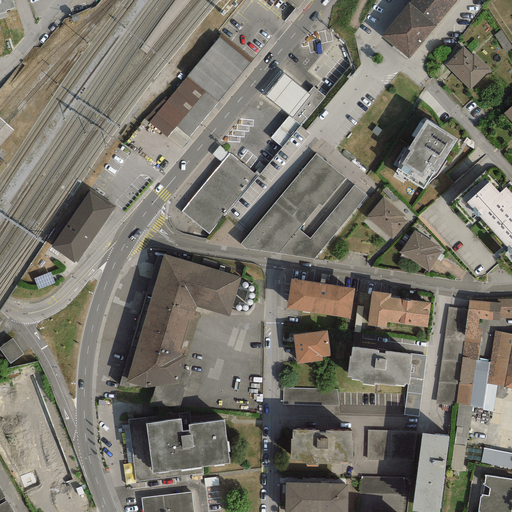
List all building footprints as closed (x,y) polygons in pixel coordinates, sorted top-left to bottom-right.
[(14,8),(11,0),(0,0),(0,19),(6,18),(4,13),(6,12),(5,11),(14,8)] [(284,0),(297,10),(305,0),(284,0)] [(457,0),(411,0),(381,38),(409,61),(457,0)] [(505,54),(511,49),(511,48),(501,30),(493,35),(505,54)] [(254,59),(222,34),(149,123),(180,149),(254,59)] [(469,90),(488,71),(465,48),(445,67),(469,90)] [(264,97),(288,116),(307,95),(282,75),(264,97)] [(288,116),(278,128),(280,130),(290,138),(324,98),(315,90),(313,88),(307,95),(288,116)] [(0,147),(15,131),(0,117),(0,167),(3,165),(0,162),(0,147)] [(457,145),(427,125),(407,154),(411,157),(404,169),(422,181),(427,173),(435,178),(457,145)] [(315,154),(240,244),(245,249),(314,259),(367,196),(354,186),(309,239),(298,230),(318,205),(321,206),(345,178),(315,154)] [(256,178),(229,156),(181,213),(208,236),(256,178)] [(489,182),(466,202),(511,253),(511,194),(505,187),(498,193),(489,182)] [(88,191),(49,249),(74,265),(76,263),(77,264),(114,208),(88,191)] [(408,221),(382,199),(365,219),(391,241),(408,221)] [(442,250),(415,233),(400,255),(425,272),(427,273),(442,250)] [(197,307),(229,316),(241,277),(164,255),(127,382),(146,388),(155,387),(178,383),(183,369),(186,359),(183,358),(185,352),(182,351),(189,319),(192,319),(197,307)] [(50,270),(33,277),(38,288),(54,282),(50,270)] [(354,289),(291,279),(286,309),(350,319),(354,289)] [(390,294),(371,291),(367,326),(386,328),(387,322),(427,328),(430,303),(410,300),(390,298),(390,294)] [(511,298),(497,300),(497,303),(501,304),(499,319),(511,318),(511,298)] [(469,300),(468,309),(455,404),(469,406),(476,360),(477,360),(481,330),(477,329),(479,318),(499,321),(499,319),(501,304),(497,303),(469,300)] [(468,309),(447,307),(436,403),(455,406),(455,404),(468,309)] [(327,330),(293,335),(296,364),(322,361),(322,357),(330,356),(327,330)] [(511,333),(495,331),(489,362),(485,384),(496,386),(511,388),(511,333)] [(0,346),(0,348),(9,363),(22,355),(12,339),(0,346)] [(378,351),(352,347),(352,348),(350,356),(349,356),(347,376),(351,377),(351,379),(360,380),(360,382),(362,382),(361,384),(374,385),(374,383),(395,386),(395,385),(404,386),(405,384),(407,384),(408,385),(411,364),(410,364),(411,355),(410,355),(384,352),(384,354),(378,353),(378,351)] [(410,354),(410,355),(411,355),(410,364),(411,364),(408,385),(407,384),(404,415),(418,416),(426,356),(410,354)] [(477,360),(476,360),(469,406),(483,408),(482,410),(492,412),(496,386),(485,384),(489,362),(477,360)] [(31,380),(36,379),(31,364),(6,372),(16,402),(36,395),(31,380)] [(178,383),(155,387),(151,404),(179,407),(190,372),(183,369),(178,383)] [(337,390),(283,388),(282,404),(339,406),(337,390)] [(0,404),(0,425),(16,417),(8,401),(0,404)] [(52,411),(24,421),(34,452),(63,443),(52,411)] [(180,419),(145,424),(144,417),(127,419),(136,484),(174,479),(203,475),(202,467),(229,463),(223,421),(189,425),(190,432),(182,433),(180,419)] [(452,468),(462,469),(467,428),(469,428),(470,418),(466,417),(466,424),(460,423),(459,437),(456,437),(452,468)] [(318,431),(292,430),(292,439),(290,439),(290,463),(305,464),(305,465),(318,466),(318,463),(351,464),(351,461),(352,461),(353,441),(351,441),(351,431),(325,431),(325,433),(318,433),(318,431)] [(415,433),(368,431),(367,462),(413,464),(415,433)] [(438,511),(449,437),(422,433),(412,511),(418,511),(438,511)] [(511,454),(483,448),(480,463),(511,469),(511,454)] [(404,478),(360,476),(359,493),(403,495),(404,478)] [(78,477),(48,483),(54,511),(77,511),(85,510),(78,477)] [(346,511),(347,484),(285,483),(284,511),(346,511)] [(0,488),(0,511),(12,511),(7,501),(0,504),(0,499),(5,497),(0,488)] [(193,511),(190,491),(141,498),(142,511),(193,511)]
